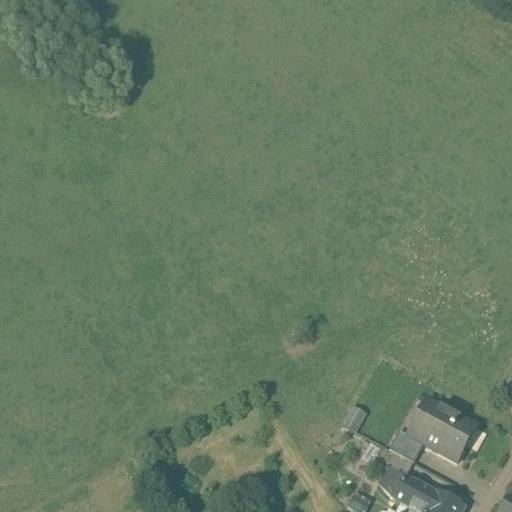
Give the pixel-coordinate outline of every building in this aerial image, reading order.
[(476,431),(426,404),(407,439),(406,440),(423,449),(456,467),(457,466),(456,466),(474,432),(475,433),(476,431)] [(364,419),(351,412),(342,428),(355,435),(364,419)] [(407,439),(399,434),(388,454),(413,467),(423,449),(406,440),(407,439)] [(408,480),(390,471),(381,487),(395,504),(408,480)] [(464,511),(465,511),(408,480),(395,504),(408,511),(407,511),(464,511)] [(511,511),(511,494),(500,511),(511,511)]
